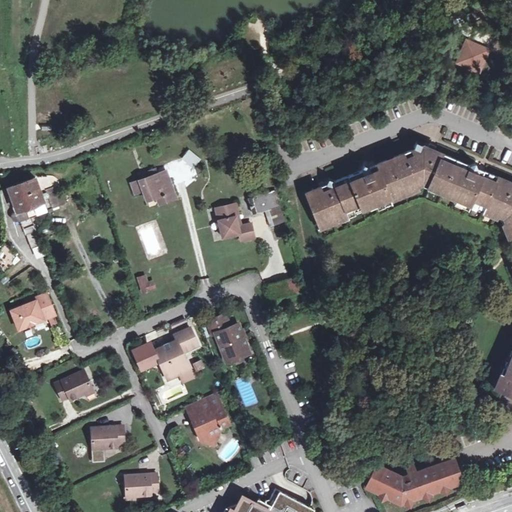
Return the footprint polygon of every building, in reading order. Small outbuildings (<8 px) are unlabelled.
[(458,61),(479,70),(488,49),(467,40),(458,61)] [(511,181),(472,165),(470,158),(464,162),(422,144),(420,147),(418,147),(416,141),(412,140),(411,145),(413,151),(410,153),(408,147),(364,165),(359,162),(358,168),(330,179),(324,176),(322,182),(301,191),(321,237),(418,197),(488,227),(493,240),(511,232),(511,181)] [(183,157),(195,167),(201,158),(190,149),(183,157)] [(141,179),(157,174),(156,169),(139,175),(141,179)] [(147,199),(159,195),(163,194),(166,201),(176,197),(166,170),(157,174),(141,179),(131,183),(135,193),(144,190),(147,199)] [(49,210),(37,176),(1,189),(10,215),(13,214),(13,219),(17,222),(21,221),(30,218),(49,210)] [(37,176),(49,210),(66,203),(58,182),(57,180),(55,178),(50,176),(37,176)] [(265,209),(280,205),(276,191),(265,194),(264,192),(255,195),(256,198),(249,199),(253,213),(265,209)] [(234,204),(216,208),(223,238),(239,234),(241,241),(255,238),(252,224),(241,226),(238,227),(234,204)] [(284,221),(280,205),(265,209),(270,226),(284,221)] [(30,218),(21,221),(24,229),(26,235),(30,233),(35,231),(30,218)] [(26,235),(24,229),(19,231),(27,250),(36,247),(30,233),(26,235)] [(511,396),(511,266),(511,267),(511,269),(511,342),(493,389),(511,396)] [(144,290),(150,288),(147,275),(140,277),(144,290)] [(273,301),(301,293),(296,277),(268,284),(273,301)] [(26,308),(3,322),(14,339),(48,319),(36,299),(24,305),(26,308)] [(223,363),(238,357),(236,352),(243,350),(238,338),(236,339),(234,335),(236,334),(234,326),(227,329),(222,316),(202,324),(207,337),(213,335),(223,363)] [(169,324),(172,332),(190,326),(188,318),(169,324)] [(163,353),(160,347),(152,351),(158,363),(162,361),(169,377),(177,373),(188,367),(181,351),(197,344),(189,327),(173,335),(175,340),(168,343),(171,349),(163,353)] [(171,349),(168,343),(160,347),(163,353),(171,349)] [(202,360),(193,362),(195,371),(205,369),(202,360)] [(193,377),(188,367),(177,373),(181,382),(193,377)] [(60,399),(66,397),(74,393),(76,396),(84,393),(91,389),(82,370),(53,383),(60,399)] [(216,391),(195,400),(200,413),(197,415),(192,425),(198,427),(201,435),(215,439),(220,425),(229,421),(216,391)] [(200,413),(195,400),(184,405),(192,425),(197,415),(200,413)] [(198,427),(192,425),(198,438),(213,444),(215,439),(201,435),(198,427)] [(90,428),(91,448),(101,448),(108,448),(108,444),(117,444),(123,443),(121,426),(90,428)] [(377,464),(367,483),(376,487),(374,491),(400,503),(454,484),(452,480),(461,477),(454,457),(416,471),(413,464),(403,468),(405,476),(402,477),(377,464)] [(125,497),(134,497),(141,496),(141,492),(150,492),(157,491),(156,474),(124,476),(125,497)] [(376,487),(367,483),(365,487),(374,491),(376,487)] [(310,511),(312,510),(304,505),(278,490),(273,488),(267,498),(261,500),(256,497),(253,502),(243,496),(242,498),(239,497),(237,500),(223,504),(219,510),(218,511),(310,511)]
